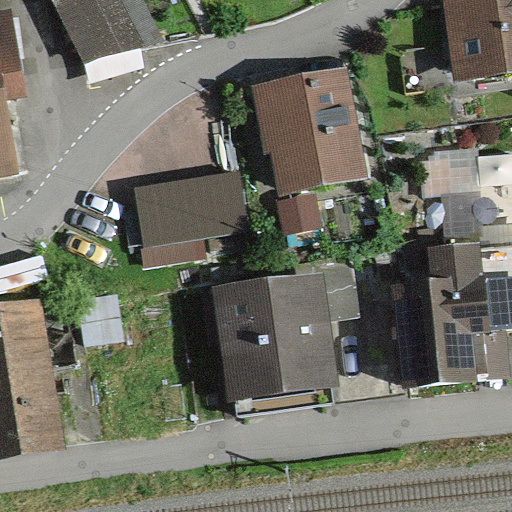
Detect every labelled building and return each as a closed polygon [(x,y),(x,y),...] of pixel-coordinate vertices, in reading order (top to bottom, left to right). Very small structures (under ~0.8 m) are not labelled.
[(0,0),(0,188),(20,185),(6,116),(30,112),(13,21),(0,24),(0,0)] [(511,0),(500,0),(460,6),(471,86),(511,80),(511,0)] [(356,82),(273,100),(294,204),(378,186),(356,82)] [(433,159),(436,199),(486,195),(483,155),(433,159)] [(254,218),(180,231),(189,278),(263,264),(254,218)] [(456,299),(407,304),(416,395),(511,385),(511,376),(508,340),(511,339),(511,254),(452,261),(456,299)] [(331,288),(217,307),(224,352),(238,349),(249,415),(349,399),(331,288)] [(51,310),(0,318),(0,465),(76,452),(51,310)]
